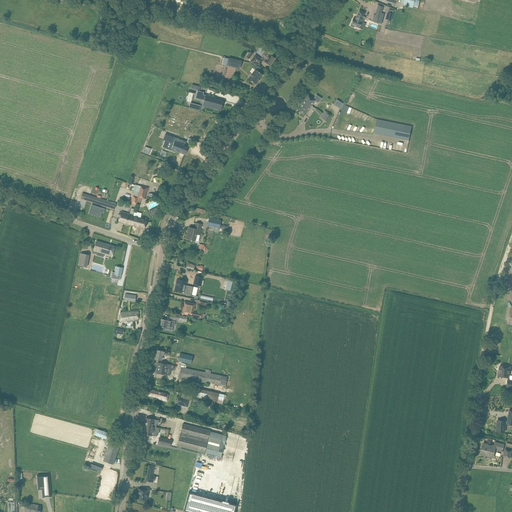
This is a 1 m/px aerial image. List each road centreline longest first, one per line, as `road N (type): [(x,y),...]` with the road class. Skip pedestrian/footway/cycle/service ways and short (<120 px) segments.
road 1 (tertiary): [(333,0),(176,211),(162,252)]
road 2 (tertiary): [(121,511),(162,252)]
road 3 (unclassified): [(162,252),(0,195)]
road 4 (track): [(480,363),(511,238)]
